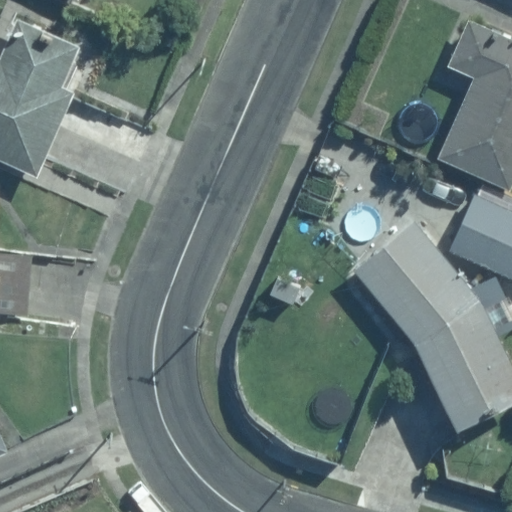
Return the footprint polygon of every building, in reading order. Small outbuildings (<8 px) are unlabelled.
[(511,46),(471,25),(451,65),(485,83),(446,159),(509,191),(511,183),(511,46)] [(6,63),(0,60),(0,159),(41,178),(77,94),(65,88),(81,54),(21,28),(6,63)] [(333,207),(356,245),(379,232),(356,194),(333,207)] [(511,214),(475,198),(451,253),(511,279),(511,214)] [(511,355),(483,302),(420,221),(358,271),(420,344),(462,431),(511,406),(511,355)] [(0,316),(25,317),(26,257),(0,257),(0,316)] [(0,457),(10,453),(0,433),(0,457)]
